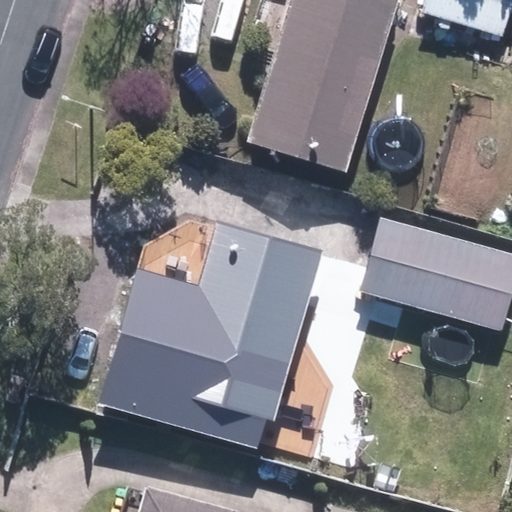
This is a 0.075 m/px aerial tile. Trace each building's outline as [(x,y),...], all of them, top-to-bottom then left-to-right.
[(391,1),(389,0),(285,0),(251,123),(348,150),(391,1)] [(504,0),(423,0),(419,15),(493,38),(504,0)] [(511,251),(372,211),(355,269),(501,312),(511,276),(511,251)] [(274,405),(311,242),(203,218),(166,381),(274,405)] [(219,511),(222,501),(137,480),(128,511),(219,511)] [(399,511),(337,492),(330,511),(399,511)]
